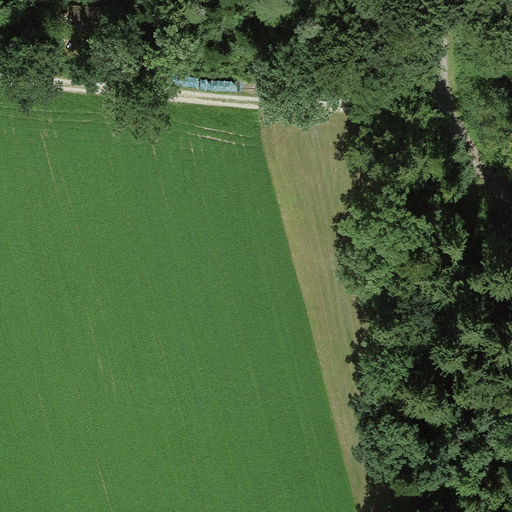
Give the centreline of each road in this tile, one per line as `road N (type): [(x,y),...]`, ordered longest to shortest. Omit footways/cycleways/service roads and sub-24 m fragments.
road 1 (track): [(0,68),(447,101)]
road 2 (track): [(435,0),(430,55),(447,101),(465,147),(511,206)]
